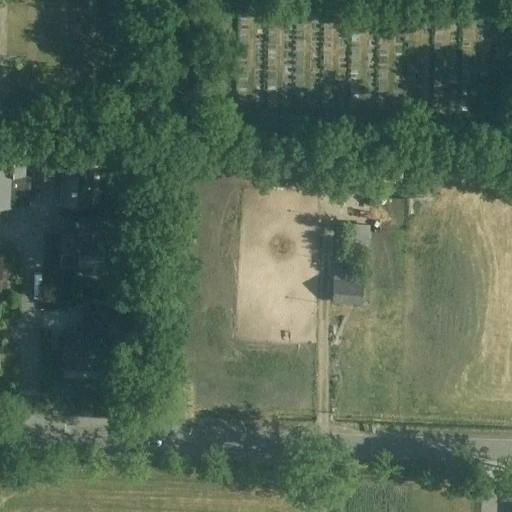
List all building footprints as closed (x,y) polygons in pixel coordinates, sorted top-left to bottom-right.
[(108,145),(81,145),(81,159),(108,160),(108,145)] [(60,202),(91,204),(92,162),(62,160),(62,163),(52,163),(53,147),(34,146),(33,176),(52,177),(52,174),(62,174),(60,202)] [(0,163),(0,206),(9,207),(10,174),(24,175),(25,149),(1,148),(0,163)] [(123,237),(124,219),(79,217),(78,236),(61,235),(60,264),(102,266),(103,237),(123,237)] [(362,272),(333,271),(332,301),(361,303),(362,272)] [(100,382),(102,382),(103,357),(105,357),(105,351),(103,351),(103,339),(120,339),(121,313),(81,312),(81,314),(94,314),(93,333),(63,331),(61,368),(101,369),(100,382)] [(172,401),(179,401),(182,402),(183,391),(172,390),(172,401)]
